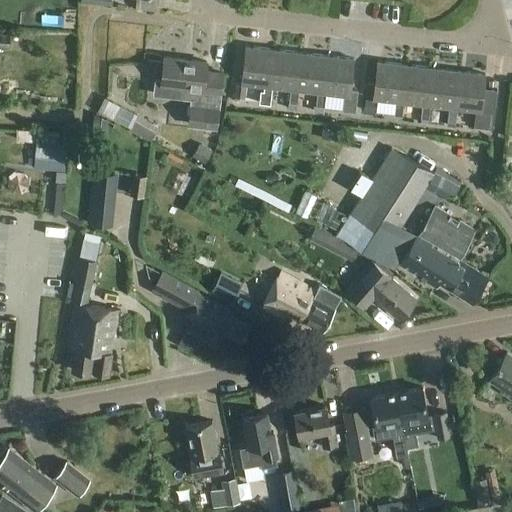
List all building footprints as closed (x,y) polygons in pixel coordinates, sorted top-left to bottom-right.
[(342,10),(343,1),(331,0),(303,0),(302,17),(350,22),(352,11),(342,10)] [(110,26),(107,41),(120,44),(123,29),(110,26)] [(0,34),(0,48),(8,49),(9,36),(0,34)] [(270,100),(272,84),(272,83),(268,83),(272,48),(245,45),(241,80),(264,83),(262,99),(270,100)] [(272,48),(268,83),(272,83),(272,84),(291,86),(289,103),(288,103),(287,109),(297,110),(297,104),(299,88),(299,87),(294,86),(298,51),(272,48)] [(298,51),(294,86),(299,87),(299,88),(318,90),(316,106),(314,105),(313,112),(323,113),(326,91),(326,90),(321,90),(325,54),(298,51)] [(325,54),(321,90),(326,90),(326,91),(344,93),(342,109),(342,111),(355,113),(357,91),(348,90),(352,58),(325,54)] [(147,67),(161,68),(160,80),(154,79),(152,95),(182,99),(191,100),(191,105),(190,115),(189,126),(216,129),(223,74),(206,72),(208,63),(165,58),(165,61),(148,59),(147,67)] [(401,116),(403,101),(403,100),(401,100),(405,64),(378,61),(374,97),(396,100),(394,115),(401,116)] [(428,119),(430,104),(428,103),(432,67),(405,64),(401,100),(403,100),(403,101),(422,103),(420,118),(428,119)] [(456,122),(458,108),(458,107),(455,107),(459,70),(432,67),(428,103),(430,104),(449,106),(447,121),(456,122)] [(459,70),(455,107),(458,107),(458,108),(476,110),(474,127),(492,129),(495,109),(482,107),(486,73),(459,70)] [(245,98),(246,85),(235,84),(234,97),(245,98)] [(104,98),(97,110),(131,128),(135,121),(138,116),(104,98)] [(374,113),(376,101),(365,99),(363,111),(374,113)] [(129,131),(150,142),(155,133),(135,121),(131,128),(129,131)] [(338,138),(339,124),(323,122),(321,136),(338,138)] [(36,141),(36,144),(58,145),(58,135),(58,133),(36,133),(36,134),(36,141)] [(204,163),(211,150),(199,143),(191,156),(204,163)] [(35,145),(33,168),(65,171),(67,148),(35,145)] [(383,162),(423,189),(424,187),(450,200),(461,181),(439,169),(436,174),(392,148),(383,162)] [(335,235),(365,251),(394,270),(398,263),(436,288),(440,283),(449,288),(472,303),(488,278),(458,260),(475,232),(435,207),(419,232),(418,233),(438,245),(437,248),(417,235),(401,225),(423,189),(383,162),(372,179),(361,195),(357,201),(335,235)] [(56,171),(55,182),(65,182),(66,172),(56,171)] [(92,172),(87,223),(106,225),(109,199),(114,200),(114,194),(116,174),(92,172)] [(268,195),(263,213),(275,216),(280,198),(268,195)] [(338,230),(346,215),(323,202),(315,217),(338,230)] [(309,239),(351,261),(357,250),(315,228),(309,239)] [(59,265),(66,247),(50,241),(43,260),(59,265)] [(70,282),(67,297),(87,300),(90,286),(91,287),(97,260),(96,260),(99,246),(83,243),(80,256),(74,283),(70,282)] [(414,299),(390,277),(390,276),(373,261),(347,289),(364,305),(374,294),(399,317),(414,299)] [(240,343),(249,327),(230,316),(232,313),(198,294),(199,291),(162,271),(151,291),(186,310),(183,316),(205,328),(200,337),(218,347),(224,334),(240,343)] [(221,272),(211,291),(232,302),(242,283),(221,272)] [(280,273),(263,306),(285,318),(286,316),(291,318),(292,315),(322,331),(341,297),(320,285),(316,293),(280,273)] [(76,303),(66,363),(72,365),(72,370),(91,374),(91,372),(108,375),(113,351),(106,350),(108,339),(113,340),(118,310),(76,303)] [(179,345),(192,352),(199,338),(187,332),(186,331),(179,345)] [(511,355),(507,352),(490,380),(503,388),(501,392),(511,399),(511,396),(511,355)] [(423,388),(397,393),(406,447),(418,445),(416,431),(418,431),(416,420),(428,417),(423,388)] [(394,436),(395,449),(397,458),(408,456),(406,447),(397,393),(371,398),(376,422),(372,424),(375,440),(394,436)] [(329,426),(326,406),(295,411),(300,436),(320,432),(323,448),(338,445),(334,425),(329,426)] [(433,415),(437,438),(450,436),(446,413),(433,415)] [(270,434),(266,414),(255,416),(253,415),(248,416),(247,417),(243,418),(248,447),(240,449),(243,466),(260,464),(260,467),(275,465),(274,459),(277,458),(273,433),(270,434)] [(217,452),(211,422),(184,427),(190,457),(188,457),(192,477),(223,471),(219,452),(217,452)] [(347,432),(352,459),(372,455),(366,428),(347,432)] [(6,448),(0,455),(3,457),(0,460),(0,482),(34,510),(55,484),(10,448),(9,449),(6,448)] [(54,477),(78,496),(91,478),(67,460),(54,477)] [(485,472),(486,479),(490,502),(491,504),(500,502),(494,470),(485,472)] [(209,491),(209,493),(212,507),(239,503),(238,498),(236,486),(235,480),(235,478),(221,481),(221,482),(222,489),(221,489),(209,491)] [(477,504),(490,502),(486,479),(473,481),(477,504)] [(171,481),(157,483),(160,497),(173,495),(171,481)] [(277,485),(282,511),(300,511),(295,482),(277,485)] [(185,491),(175,491),(176,511),(203,510),(202,484),(185,484),(185,491)] [(0,497),(0,511),(28,511),(2,495),(0,497)] [(399,502),(376,505),(377,508),(377,511),(400,511),(400,505),(399,502)] [(419,507),(420,511),(432,511),(444,510),(443,503),(419,507)]
